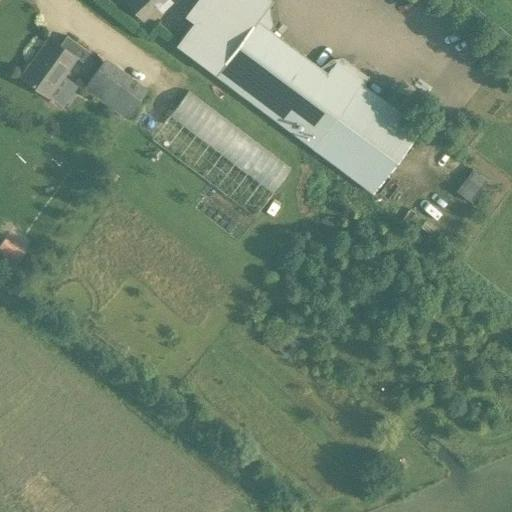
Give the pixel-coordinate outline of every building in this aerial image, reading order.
[(128,0),(126,3),(144,20),(163,0),(128,0)] [(267,8),(270,4),(264,0),(201,0),(190,15),(195,19),(176,46),(372,192),(420,128),(362,85),(367,79),(351,67),(350,64),(330,67),(325,74),(268,31),(270,27),(268,9),(267,8)] [(89,53),(67,37),(60,46),(48,38),(20,78),(48,97),(76,58),(82,63),(89,53)] [(105,58),(82,90),(94,98),(125,120),(147,89),(105,58)] [(188,89),(151,138),(254,216),(291,167),(188,89)] [(456,191),(470,202),(487,180),(473,168),(456,191)] [(0,255),(16,267),(26,254),(4,237),(0,242),(0,255)]
